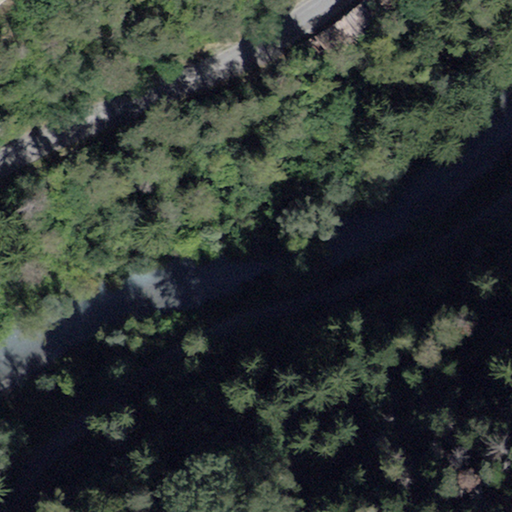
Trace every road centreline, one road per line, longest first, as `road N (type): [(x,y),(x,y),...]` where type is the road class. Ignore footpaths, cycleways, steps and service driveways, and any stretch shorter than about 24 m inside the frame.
road 1 (track): [(511,198),(409,263),(186,343),(96,408),(0,511)]
road 2 (unclassified): [(0,167),(243,58),(332,0)]
